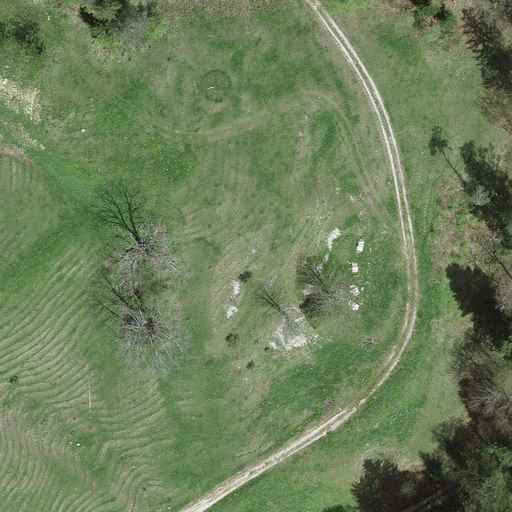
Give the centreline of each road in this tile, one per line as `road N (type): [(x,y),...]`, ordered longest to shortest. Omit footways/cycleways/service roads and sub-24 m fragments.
road 1 (track): [(187,511),(356,403),(392,362),(413,310),(384,126),(355,58),(313,0)]
road 2 (track): [(409,250),(361,211),(330,156)]
